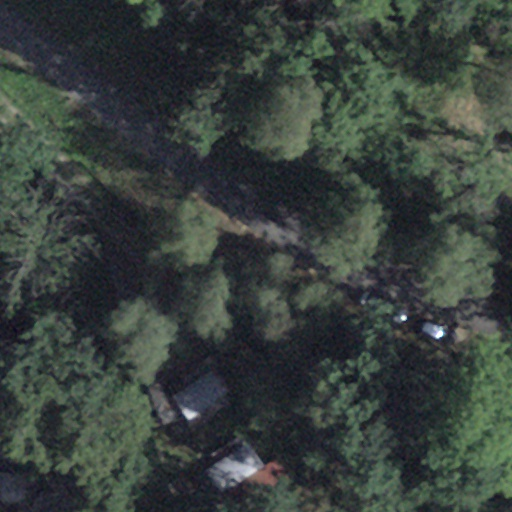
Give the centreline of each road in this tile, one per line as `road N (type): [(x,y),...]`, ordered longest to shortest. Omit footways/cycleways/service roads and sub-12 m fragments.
road 1 (unclassified): [(0,26),(132,127),(377,285),(511,330)]
road 2 (track): [(0,107),(229,348),(401,511)]
